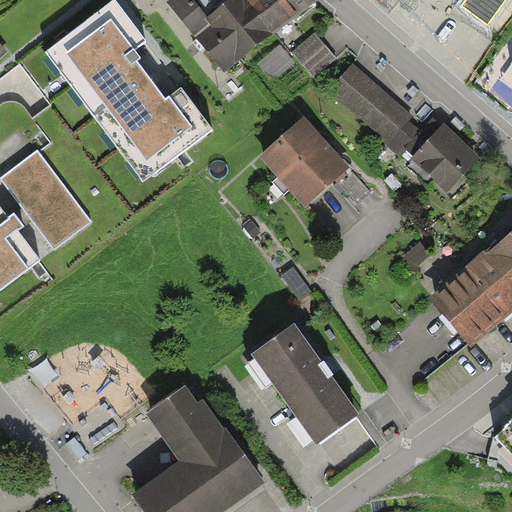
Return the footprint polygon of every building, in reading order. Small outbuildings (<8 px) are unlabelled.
[(118,0),(115,0),(57,43),(156,176),(215,131),(118,0)] [(183,0),(172,10),(233,81),(319,8),(312,0),(183,0)] [(336,59),(316,38),(297,56),(317,77),(336,59)] [(0,61),(8,52),(0,44),(0,61)] [(415,118),(357,68),(336,93),(407,154),(412,148),(423,158),(418,164),(457,197),(483,167),(434,125),(425,136),(410,124),(415,118)] [(358,169),(310,122),(268,165),(316,211),(358,169)] [(54,248),(90,222),(37,151),(1,177),(54,248)] [(0,287),(38,260),(0,208),(0,287)] [(511,316),(511,238),(432,304),(471,351),(511,316)] [(362,421),(299,328),(254,358),(316,451),(362,421)] [(193,385),(152,414),(187,463),(140,496),(151,511),(238,511),(268,491),(193,385)]
